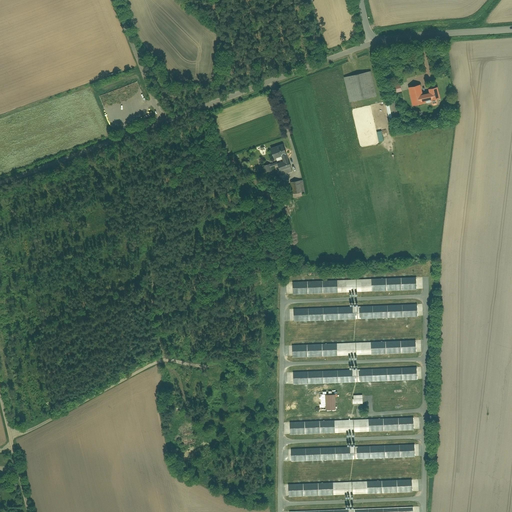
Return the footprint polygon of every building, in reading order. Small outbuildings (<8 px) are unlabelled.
[(366,70),(340,76),(345,101),(372,95),(366,70)] [(400,84),(392,85),(393,93),(401,91),(400,84)] [(413,84),(403,86),(408,105),(424,101),(425,105),(435,102),(430,86),(423,88),(424,91),(415,93),(413,84)] [(399,119),(395,101),(386,103),(389,121),(399,119)] [(279,143),(266,148),(269,158),(276,156),(278,162),(272,164),(276,175),(289,171),(279,143)] [(305,192),(303,180),(290,182),(292,197),(302,196),(302,192),(305,192)] [(413,276),(289,282),(289,294),(413,289),(413,276)] [(412,303),(288,309),(289,322),(413,316),(412,303)] [(412,339),(288,345),(288,358),(412,352),(412,339)] [(412,366),(288,372),(288,385),(412,379),(412,366)] [(336,393),(324,395),(325,408),(339,408),(336,393)] [(363,403),(362,395),(352,395),(353,404),(363,403)] [(409,416),(285,422),(286,435),(410,429),(409,416)] [(410,443),(286,449),(286,462),(410,456),(410,443)] [(408,478),(284,484),(284,496),(408,491),(408,478)]
